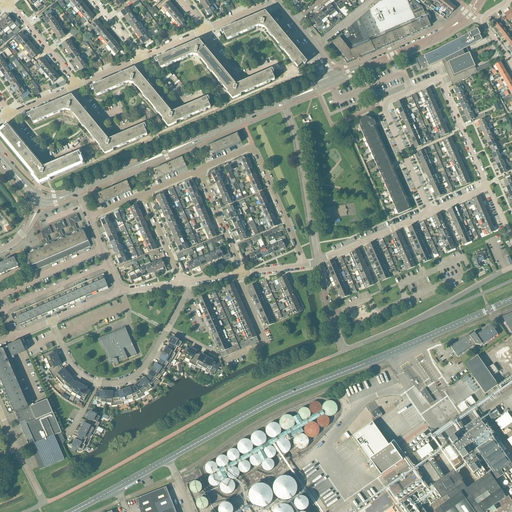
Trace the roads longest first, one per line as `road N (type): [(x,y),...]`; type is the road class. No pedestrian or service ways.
road 1 (secondary): [(168,458),(268,403),(511,299)]
road 2 (tertiary): [(77,190),(281,101)]
road 3 (residential): [(304,265),(256,151),(198,170)]
road 4 (residential): [(487,187),(439,79),(381,102)]
road 5 (tertiary): [(329,81),(451,28),(476,0)]
road 6 (unclassified): [(317,261),(296,136),(281,101)]
road 7 (residential): [(317,261),(429,211)]
